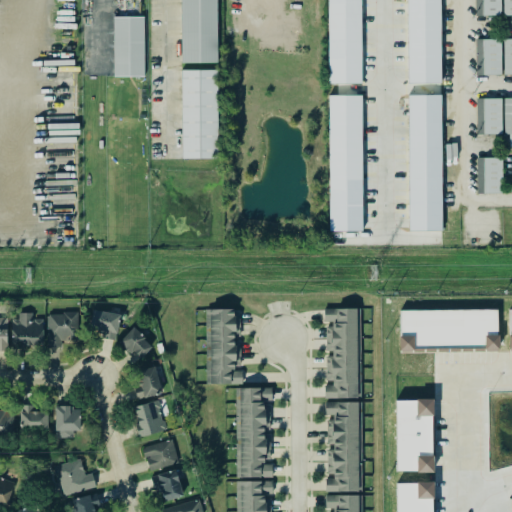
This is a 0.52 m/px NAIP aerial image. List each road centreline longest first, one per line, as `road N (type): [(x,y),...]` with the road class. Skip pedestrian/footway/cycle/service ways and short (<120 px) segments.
road 1 (residential): [(297,511),(297,371),(282,338)]
road 2 (residential): [(100,375),(132,511)]
